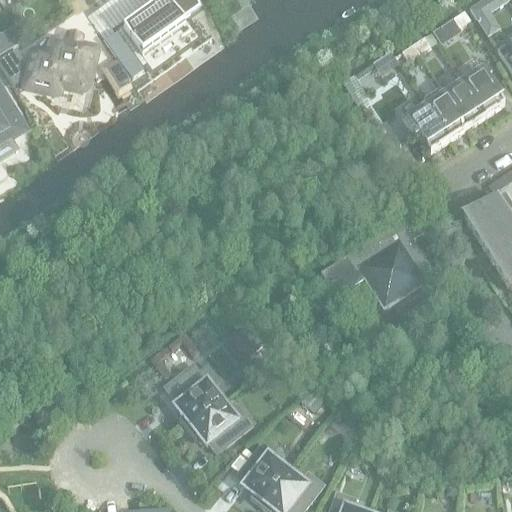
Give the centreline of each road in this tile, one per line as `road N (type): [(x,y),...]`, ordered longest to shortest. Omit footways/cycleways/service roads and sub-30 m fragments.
road 1 (residential): [(511,330),(425,196),(511,140)]
road 2 (residential): [(149,466),(109,424),(86,432),(72,459),(82,481),(110,484),(129,474)]
